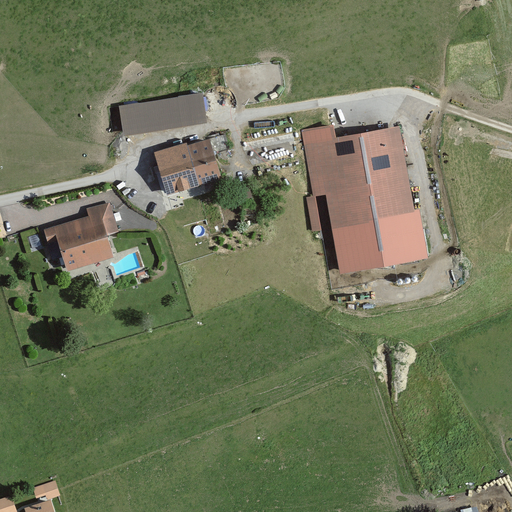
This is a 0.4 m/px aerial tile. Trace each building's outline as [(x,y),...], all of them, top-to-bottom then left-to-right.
[(205,89),(118,103),(123,133),(210,119),(205,89)] [(337,124),(301,130),(313,194),(305,196),(311,229),(334,225),(342,272),(430,256),(405,121),(339,133),(337,124)] [(166,143),(152,147),(156,158),(147,161),(153,183),(168,179),(171,189),(222,174),(212,138),(168,151),(166,143)] [(252,197),(250,189),(240,192),(242,200),(252,197)] [(87,213),(41,225),(48,251),(64,247),(69,266),(118,253),(113,232),(120,230),(111,197),(84,204),(87,213)] [(48,499),(27,506),(28,511),(59,511),(54,496),(61,494),(55,478),(42,483),(48,499)] [(12,493),(0,497),(0,511),(15,511),(18,511),(12,493)]
